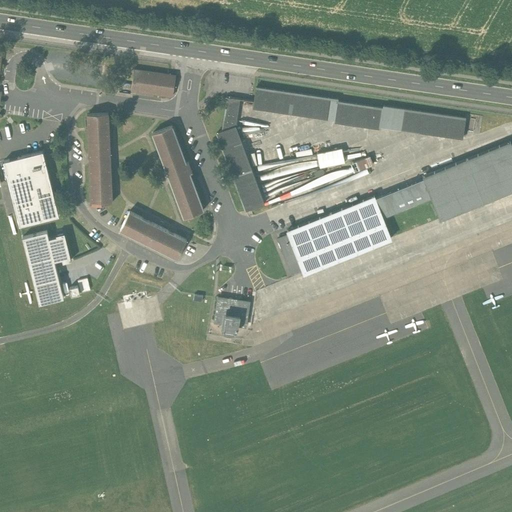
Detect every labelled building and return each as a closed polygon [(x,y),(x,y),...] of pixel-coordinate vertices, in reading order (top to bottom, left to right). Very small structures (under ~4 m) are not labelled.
[(170,74),(134,69),(131,90),(167,95),(168,90),(173,90),(175,81),(169,78),(170,74)] [(380,126),(462,138),(465,118),(383,106),(383,108),(337,101),(337,99),(256,87),(255,87),(253,106),(335,119),(334,121),(380,128),(380,126)] [(239,99),(227,98),(222,131),(216,133),(245,210),(264,203),(235,126),(239,99)] [(111,203),(108,113),(87,114),(90,204),(111,203)] [(186,163),(172,125),(152,133),(184,217),(204,210),(190,173),(192,172),(189,162),(186,163)] [(424,179),(375,199),(382,217),(432,198),(440,219),(511,190),(511,145),(511,146),(510,142),(423,177),(424,179)] [(59,216),(43,152),(3,161),(19,226),(59,216)] [(351,161),(354,170),(373,164),(370,155),(351,161)] [(391,239),(382,217),(375,199),(374,196),(287,231),(288,235),(302,270),(304,273),(391,239)] [(187,240),(129,211),(120,230),(177,259),(187,240)] [(22,237),(39,304),(63,298),(54,261),(62,259),(63,263),(71,261),(64,233),(56,235),(56,237),(49,239),(47,231),(22,237)] [(291,274),(302,270),(288,235),(277,239),(282,251),(291,274)] [(71,296),(79,294),(77,286),(69,288),(71,296)] [(249,302),(218,298),(215,322),(225,323),(224,327),(225,330),(232,331),(234,331),(235,328),(236,325),(245,326),(249,302)]
